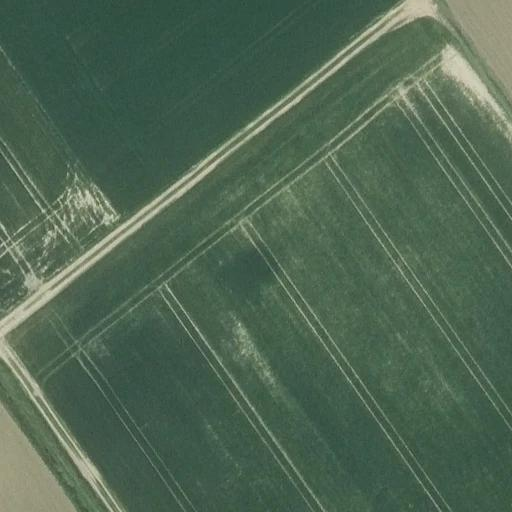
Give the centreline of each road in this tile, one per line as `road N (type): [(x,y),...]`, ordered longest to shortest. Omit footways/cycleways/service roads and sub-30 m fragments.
road 1 (track): [(0,330),(441,4)]
road 2 (track): [(0,345),(117,511)]
road 3 (track): [(511,105),(441,4)]
